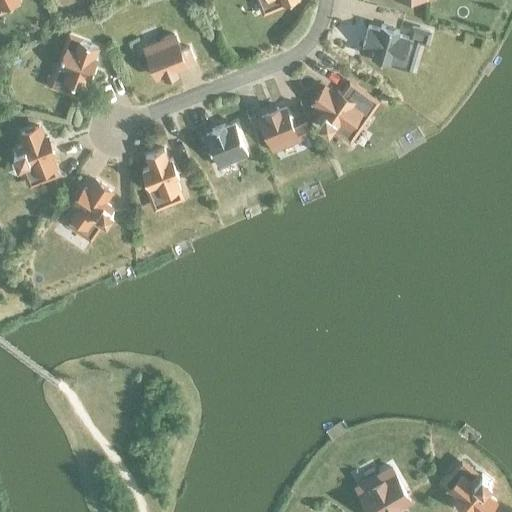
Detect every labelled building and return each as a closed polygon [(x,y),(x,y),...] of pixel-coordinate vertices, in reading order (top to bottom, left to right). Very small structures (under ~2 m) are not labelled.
[(0,0),(0,3),(2,8),(5,6),(7,9),(18,3),(16,1),(17,0),(0,0)] [(368,26),(362,45),(374,48),(371,57),(375,58),(374,61),(386,64),(386,61),(390,62),(392,54),(404,57),(409,38),(398,34),(399,31),(381,25),(380,29),(368,26)] [(413,27),(409,38),(426,43),(429,32),(413,27)] [(161,46),(147,52),(152,65),(157,77),(164,74),(165,76),(176,72),(175,69),(186,65),(185,65),(194,61),(189,47),(180,51),(173,35),(159,40),(161,46)] [(97,47),(70,37),(59,66),(67,69),(63,81),(73,84),(70,91),(79,95),(81,87),(82,88),(86,76),(90,77),(97,60),(93,58),(97,47)] [(321,119),(318,123),(329,130),(331,126),(334,127),(339,120),(349,127),(359,112),(366,117),(377,101),(355,86),(347,98),(337,91),(335,94),(325,87),(321,92),(320,92),(317,97),(314,103),(324,110),(319,117),(321,119)] [(267,115),(261,118),(271,143),(289,136),(292,143),(298,140),(295,133),(293,128),(285,108),(278,110),(277,108),(266,112),(267,115)] [(212,152),(207,155),(210,162),(215,160),(216,160),(230,154),(232,160),(247,154),(235,123),(224,127),(223,125),(212,129),(213,132),(205,135),(212,152)] [(305,123),(293,128),(295,133),(298,140),(310,136),(305,123)] [(27,131),(21,133),(25,145),(17,148),(18,151),(13,152),(18,164),(23,163),(24,165),(32,162),(36,173),(45,170),(48,177),(57,174),(54,166),(50,155),(53,153),(50,144),(47,137),(43,138),(39,126),(32,129),(32,128),(27,130),(27,131)] [(150,167),(141,170),(148,188),(156,185),(161,196),(171,192),(174,199),(183,196),(175,177),(179,176),(172,158),(168,160),(164,148),(145,156),(150,167)] [(78,205),(70,215),(71,215),(66,221),(74,227),(78,220),(86,226),(93,216),(100,221),(102,219),(106,222),(113,211),(109,208),(111,206),(104,201),(111,191),(105,187),(106,187),(101,183),(100,184),(95,180),(88,190),(85,188),(74,202),(78,205)] [(383,480),(360,493),(370,511),(400,511),(402,511),(399,507),(402,506),(410,501),(394,473),(390,467),(379,473),(383,480)] [(449,477),(443,484),(449,489),(458,497),(456,500),(470,511),(472,509),(476,511),(485,511),(486,511),(487,511),(490,507),(494,502),(485,494),(490,487),(488,486),(491,482),(481,474),(478,477),(476,476),(471,482),(461,475),(455,482),(449,477)]
